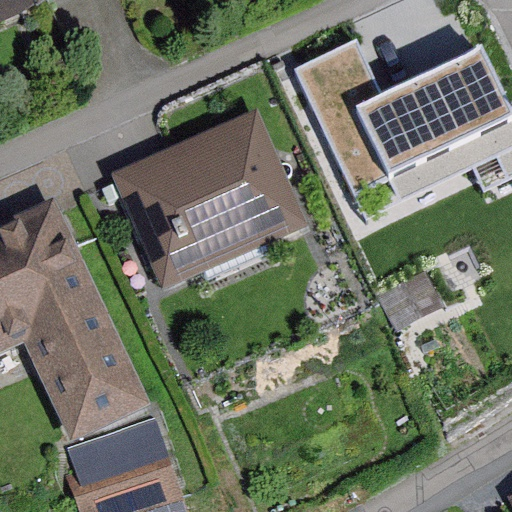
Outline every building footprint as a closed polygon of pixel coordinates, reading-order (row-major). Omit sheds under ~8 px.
[(0,0),(0,1),(11,25),(63,0),(84,0),(94,22),(140,0),(0,0)] [(457,36),(365,81),(417,187),(509,142),(457,36)] [(260,111),(113,176),(164,291),(311,226),(260,111)] [(54,203),(0,228),(0,361),(27,348),(72,442),(151,405),(54,203)] [(191,511),(168,444),(69,478),(80,511),(191,511)]
